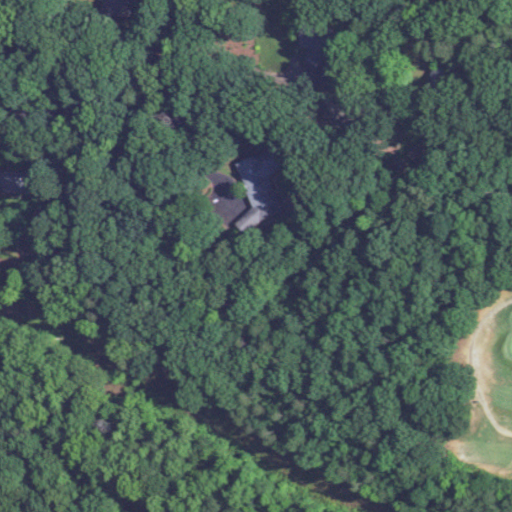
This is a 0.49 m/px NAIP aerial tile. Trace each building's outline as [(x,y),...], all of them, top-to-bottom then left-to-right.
[(125,16),(127,0),(103,0),(102,13),(125,16)] [(338,31),(305,23),(299,46),(311,49),(306,71),(333,77),(339,48),(334,47),(338,31)] [(446,71),(435,67),(428,86),(439,90),(446,71)] [(238,163),(254,209),(238,222),(239,226),(245,233),(252,230),(264,219),(282,213),(270,177),(290,160),(274,142),(258,155),(238,163)] [(427,168),(435,158),(417,145),(409,155),(427,168)] [(0,194),(37,194),(37,171),(0,171),(0,194)]
